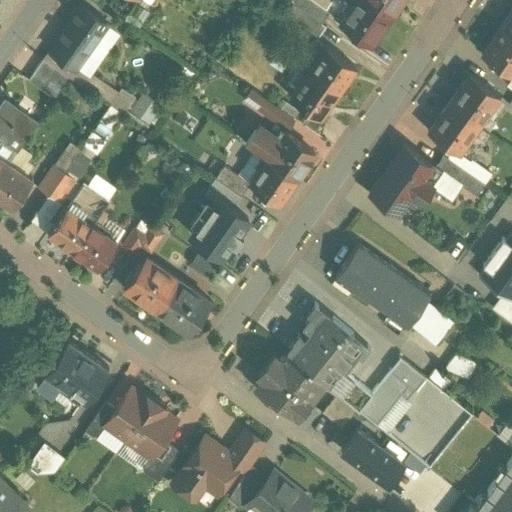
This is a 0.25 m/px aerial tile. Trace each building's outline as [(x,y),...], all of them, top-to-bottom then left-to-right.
[(330,13),(311,0),(296,0),(293,5),(322,24),(330,13)] [(391,16),(368,0),(355,0),(339,23),(371,45),(391,16)] [(402,0),(368,0),(391,16),(402,0)] [(322,24),(293,5),(286,15),(318,37),(326,27),(322,24)] [(107,24),(81,6),(59,36),(50,50),(76,69),(86,55),(85,55),(107,24)] [(511,8),(502,25),(511,31),(511,8)] [(511,31),(502,25),(481,54),(511,74),(511,31)] [(355,67),(326,46),(308,72),(337,92),(355,67)] [(69,78),(43,59),(28,80),(54,98),(69,78)] [(337,92),(308,72),(290,97),(319,118),(337,92)] [(119,93),(90,73),(81,86),(110,106),(119,93)] [(500,96),(469,74),(448,102),(479,125),(500,96)] [(146,91),(132,108),(152,124),(166,107),(146,91)] [(276,108),(264,99),(258,108),(270,117),(276,108)] [(5,101),(0,108),(0,175),(9,162),(0,155),(0,140),(17,152),(37,123),(5,101)] [(479,125),(448,102),(428,131),(458,154),(479,125)] [(314,153),(285,132),(281,137),(260,123),(246,143),(267,158),(296,178),(314,153)] [(433,164),(404,144),(403,145),(404,145),(394,159),(393,158),(382,175),(411,195),(411,194),(410,192),(420,178),(422,179),(433,164)] [(84,146),(65,172),(75,180),(76,180),(94,153),(84,146)] [(459,166),(444,156),(436,166),(436,167),(462,186),(470,174),(459,166)] [(492,174),(466,156),(459,166),(470,174),(485,184),(492,174)] [(296,178),(267,158),(249,183),(249,184),(250,184),(278,204),(296,178)] [(33,179),(9,162),(0,175),(0,199),(12,208),(33,179)] [(462,186),(436,167),(436,166),(433,164),(422,179),(432,186),(432,187),(452,201),(462,186)] [(54,165),(38,188),(49,195),(65,172),(54,165)] [(249,183),(224,166),(215,178),(241,196),(250,184),(249,184),(249,183)] [(65,172),(49,195),(59,202),(64,196),(71,200),(81,185),(74,181),(75,180),(65,172)] [(485,184),(470,174),(462,186),(477,196),(485,184)] [(411,195),(382,175),(369,193),(397,214),(411,195)] [(420,178),(410,192),(411,194),(411,195),(421,202),(432,187),(432,186),(422,179),(420,178)] [(108,200),(83,182),(71,200),(67,205),(92,223),(108,200)] [(190,233),(222,256),(248,219),(217,196),(190,233)] [(92,223),(67,205),(47,233),(72,251),(92,223)] [(92,223),(72,251),(97,268),(117,241),(92,223)] [(163,234),(152,226),(145,235),(146,236),(140,245),(150,252),(163,234)] [(135,228),(122,246),(134,255),(140,245),(146,236),(145,235),(135,228)] [(511,265),(511,231),(496,253),(511,265)] [(430,293),(358,243),(336,275),(337,276),(337,275),(354,287),(354,288),(390,312),(407,324),(408,325),(410,322),(426,299),(430,293)] [(511,298),(511,265),(496,253),(480,275),(511,298)] [(145,256),(123,287),(156,310),(178,279),(145,256)] [(222,272),(202,258),(195,268),(214,282),(222,272)] [(211,302),(178,279),(156,310),(189,333),(211,302)] [(436,308),(426,299),(410,322),(436,345),(454,322),(436,308)] [(367,345),(318,306),(302,327),(304,328),(285,352),(326,385),(337,393),(357,409),(377,425),(396,401),(395,401),(389,408),(372,393),(345,372),(367,345)] [(109,369),(68,340),(44,373),(45,374),(37,386),(52,396),(60,384),(70,391),(67,395),(79,404),(82,400),(85,402),(109,369)] [(467,378),(477,363),(457,350),(447,366),(467,378)] [(326,385),(285,352),(279,359),(274,354),(258,374),(263,379),(256,387),(278,405),(280,403),(297,416),(310,400),(326,385)] [(401,357),(372,393),(389,408),(395,401),(396,401),(400,396),(407,401),(426,377),(401,357)] [(115,409),(104,424),(105,425),(126,439),(153,400),(148,396),(146,398),(131,387),(115,409)] [(357,409),(337,393),(322,412),(342,428),(357,409)] [(153,400),(126,439),(149,456),(150,457),(162,440),(177,420),(159,407),(160,405),(153,400)] [(106,402),(85,431),(92,436),(98,436),(98,435),(105,425),(104,424),(115,409),(106,402)] [(340,453),(397,486),(413,459),(357,425),(340,453)] [(245,429),(229,453),(240,461),(236,467),(246,474),(247,472),(266,444),(245,429)] [(229,453),(205,436),(173,482),(189,494),(194,487),(204,485),(217,494),(236,467),(240,461),(229,453)] [(162,440),(150,457),(149,456),(142,465),(143,471),(158,482),(179,452),(162,440)] [(65,459),(44,443),(26,467),(36,475),(55,473),(65,459)] [(511,511),(511,457),(477,506),(484,511),(511,511)] [(429,468),(420,461),(406,476),(416,484),(429,468)] [(302,511),(311,502),(273,471),(262,485),(252,498),(248,505),(256,511),(302,511)] [(262,485),(247,472),(246,474),(228,498),(243,510),(248,505),(252,498),(262,485)] [(0,477),(0,511),(14,511),(24,503),(26,505),(27,504),(0,477)] [(455,511),(466,498),(445,481),(432,498),(449,511),(455,511)]
